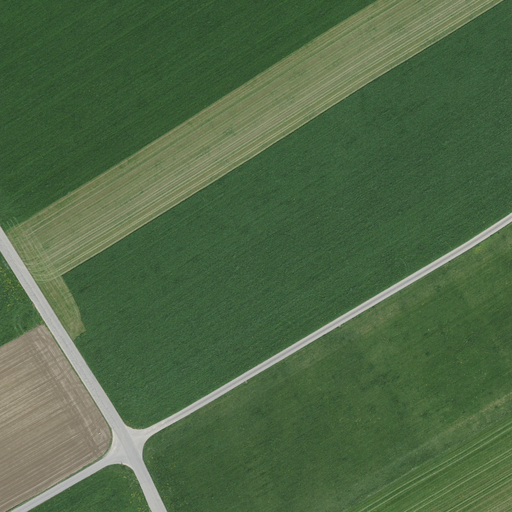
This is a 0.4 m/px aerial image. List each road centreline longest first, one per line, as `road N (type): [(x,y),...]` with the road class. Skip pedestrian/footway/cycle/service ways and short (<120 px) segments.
road 1 (unclassified): [(128,443),(511,214)]
road 2 (tertiary): [(128,443),(0,232)]
road 3 (unclassified): [(14,511),(128,443)]
